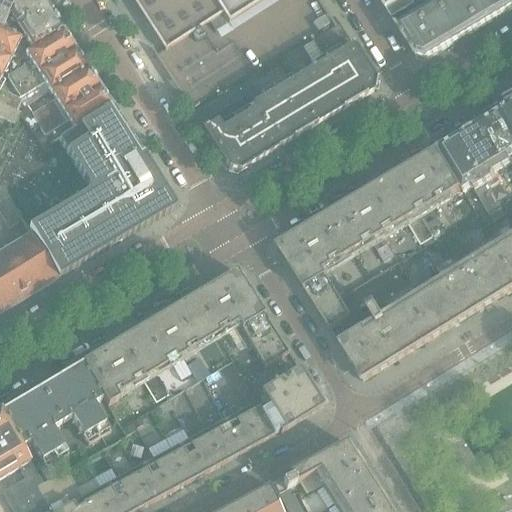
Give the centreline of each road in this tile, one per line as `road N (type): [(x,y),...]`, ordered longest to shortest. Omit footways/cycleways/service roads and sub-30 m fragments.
road 1 (residential): [(239,245),(511,83)]
road 2 (residential): [(0,388),(239,245)]
road 3 (residential): [(216,211),(0,340)]
road 4 (residential): [(216,211),(82,0)]
road 5 (residential): [(409,94),(216,211)]
road 6 (residential): [(354,417),(239,245)]
road 7 (residential): [(183,511),(354,417)]
road 8 (residential): [(354,417),(511,322)]
